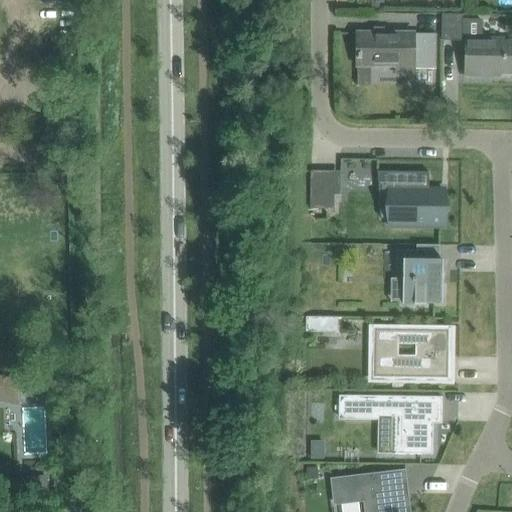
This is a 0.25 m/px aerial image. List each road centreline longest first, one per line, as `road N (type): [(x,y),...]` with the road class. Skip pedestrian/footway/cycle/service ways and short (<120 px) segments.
road 1 (secondary): [(177,413),(170,0)]
road 2 (residential): [(483,454),(506,403),(503,141)]
road 3 (residential): [(318,0),(318,100),(330,131),(503,141)]
